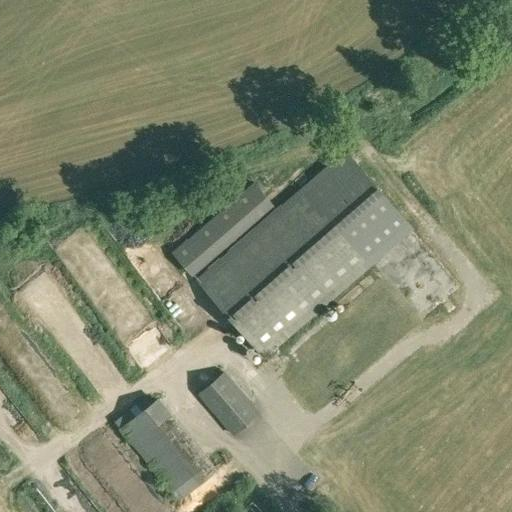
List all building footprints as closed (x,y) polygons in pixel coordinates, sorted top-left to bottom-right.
[(295,330),(296,331),(373,264),(372,263),(412,228),(345,150),(305,185),(304,184),(226,251),(227,253),(197,279),(264,356),(295,330)] [(112,226),(117,236),(131,228),(126,219),(112,226)] [(124,236),(135,253),(145,247),(134,230),(124,236)] [(454,269),(423,291),(421,288),(413,293),(428,314),(467,286),(454,269)] [(221,321),(209,344),(224,352),(235,329),(221,321)] [(259,412),(224,372),(199,393),(234,434),(259,412)] [(0,400),(0,418),(16,401),(7,393),(0,400)] [(179,501),(218,469),(158,397),(120,428),(179,501)]
